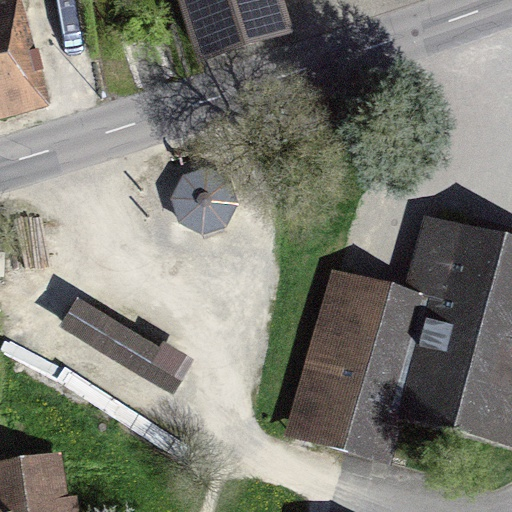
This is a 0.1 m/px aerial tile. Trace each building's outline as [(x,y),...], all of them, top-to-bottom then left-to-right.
[(0,0),(0,97),(40,86),(26,33),(16,0),(0,0)] [(18,0),(37,70),(91,56),(83,0),(18,0)] [(190,0),(207,55),(287,30),(278,0),(190,0)] [(412,305),(338,279),(285,426),(366,454),(385,401),(498,441),(511,403),(511,250),(440,225),(412,305)] [(66,511),(59,474),(0,485),(0,511),(66,511)]
